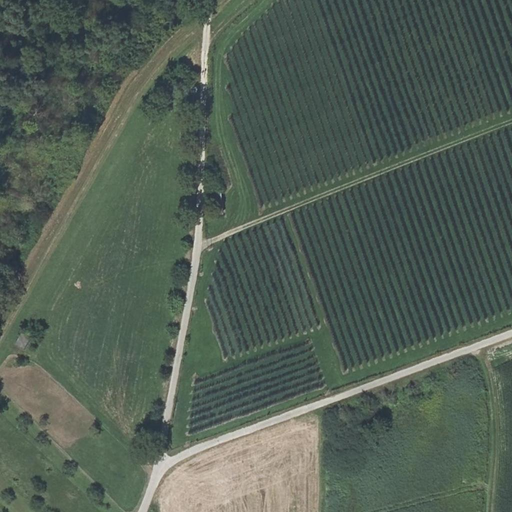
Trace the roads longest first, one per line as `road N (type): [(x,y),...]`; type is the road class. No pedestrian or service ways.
road 1 (track): [(141,511),(164,463),(200,247),(211,11)]
road 2 (track): [(211,11),(105,154),(0,328)]
road 3 (track): [(511,337),(164,463)]
road 4 (track): [(511,124),(200,247)]
